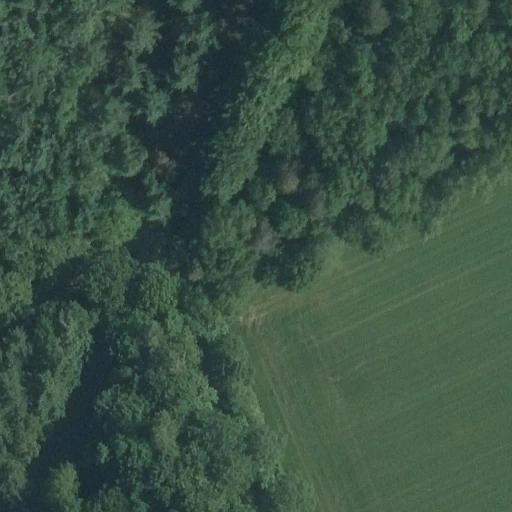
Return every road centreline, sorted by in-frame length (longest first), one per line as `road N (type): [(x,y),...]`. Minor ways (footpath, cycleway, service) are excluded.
road 1 (track): [(27,0),(62,33),(152,225)]
road 2 (track): [(152,225),(179,200),(270,0)]
road 3 (track): [(256,511),(163,280)]
road 4 (track): [(0,343),(152,225)]
